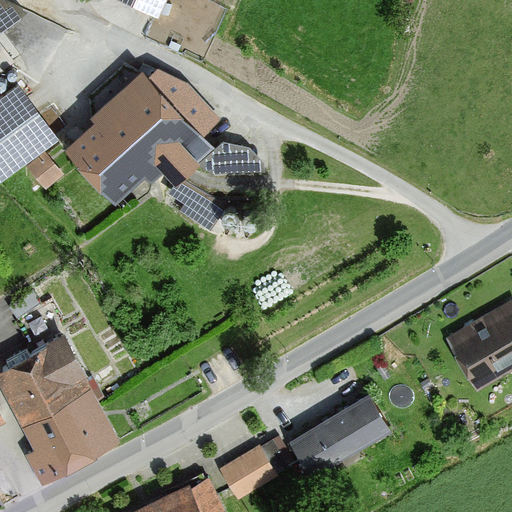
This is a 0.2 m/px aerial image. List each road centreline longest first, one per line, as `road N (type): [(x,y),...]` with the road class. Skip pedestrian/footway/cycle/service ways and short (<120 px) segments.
road 1 (unclassified): [(24,511),(484,251)]
road 2 (residential): [(484,251),(407,192),(49,0)]
road 3 (unknown): [(245,179),(407,192)]
